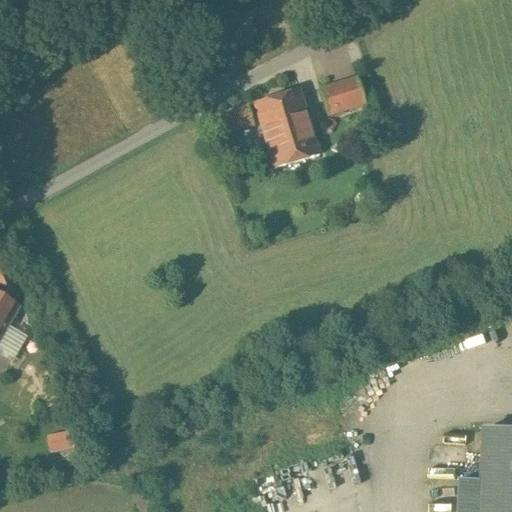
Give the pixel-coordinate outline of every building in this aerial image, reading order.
[(356,80),(319,92),(327,117),(364,106),(356,80)] [(299,92),(252,107),(270,172),(318,158),(299,92)] [(246,108),(213,117),(219,136),(252,127),(246,108)] [(3,263),(0,263),(0,299),(5,302),(16,297),(3,263)] [(0,299),(0,338),(16,309),(5,302),(0,299)] [(2,348),(20,353),(26,332),(8,327),(2,348)] [(69,429),(45,434),(48,451),(72,447),(69,429)] [(511,511),(511,431),(486,430),(483,483),(460,481),(458,511),(511,511)] [(358,511),(345,459),(247,484),(254,511),(358,511)]
